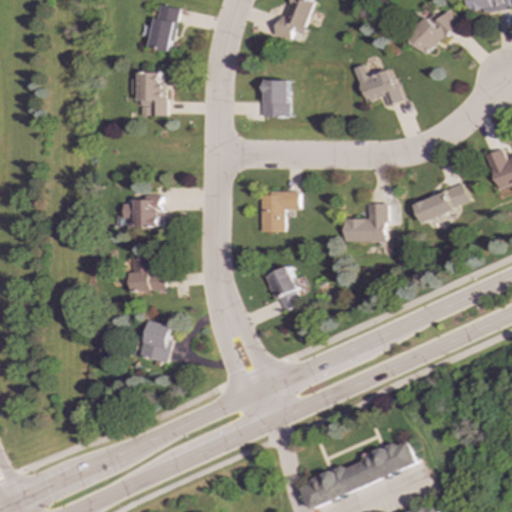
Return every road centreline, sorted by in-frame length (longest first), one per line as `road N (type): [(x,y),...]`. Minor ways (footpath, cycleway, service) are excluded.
road 1 (secondary): [(511,275),(0,510)]
road 2 (secondary): [(75,511),(511,314)]
road 3 (residential): [(224,315),(215,115),(236,0)]
road 4 (residential): [(216,157),(412,153),(503,84)]
